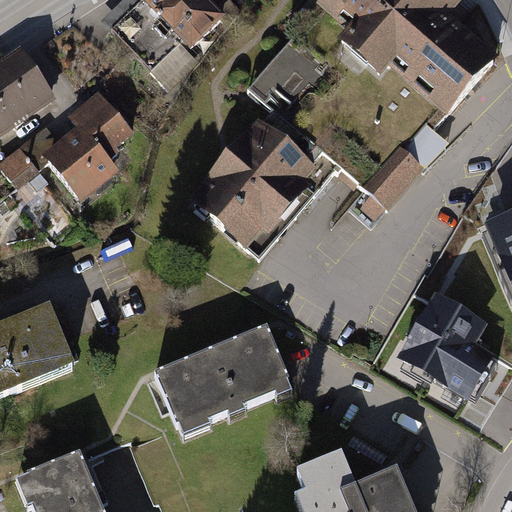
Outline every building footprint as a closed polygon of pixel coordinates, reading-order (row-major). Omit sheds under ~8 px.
[(128,0),(104,26),(152,73),(184,41),(141,0),(128,0)] [(208,0),(141,0),(184,41),(194,51),(226,18),(208,0)] [(328,0),(318,13),(349,39),(338,52),(382,88),(392,76),(448,124),(498,65),(451,25),(462,11),(449,0),(328,0)] [(289,46),(251,94),(288,123),(326,75),(289,46)] [(0,139),(50,105),(19,60),(0,73),(0,139)] [(77,128),(39,160),(79,207),(121,171),(111,159),(137,136),(100,93),(69,119),(77,128)] [(387,227),(447,142),(423,125),(363,210),(387,227)] [(317,176),(258,126),(188,209),(247,259),(263,240),(268,244),(311,193),(306,189),(317,176)] [(0,170),(21,196),(44,177),(22,150),(0,168),(0,170)] [(511,291),(511,212),(484,224),(511,291)] [(436,292),(397,357),(469,399),(495,355),(477,344),(490,323),(436,292)] [(0,404),(69,376),(45,319),(0,337),(0,404)] [(290,399),(264,335),(152,380),(178,445),(206,433),(203,426),(223,418),(226,424),(242,418),(239,411),(270,399),(273,406),(290,399)] [(339,458),(294,477),(303,498),(291,502),(294,511),(407,511),(394,479),(354,496),(339,458)] [(97,511),(77,462),(12,489),(21,511),(97,511)]
